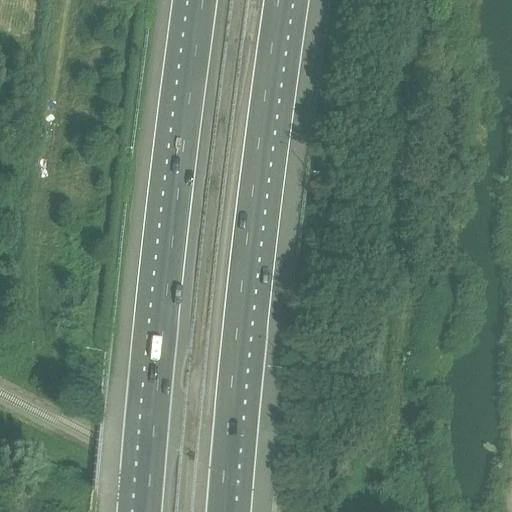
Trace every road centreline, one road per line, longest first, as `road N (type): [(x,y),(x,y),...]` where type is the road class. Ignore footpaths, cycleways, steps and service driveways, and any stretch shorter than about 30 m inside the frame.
road 1 (motorway): [(223,511),(279,0)]
road 2 (motorway): [(200,0),(146,511)]
